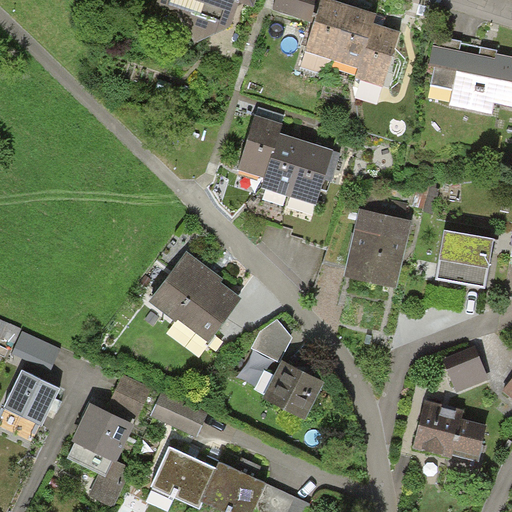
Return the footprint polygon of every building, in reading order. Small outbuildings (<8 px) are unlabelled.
[(158,0),(157,6),(180,14),(195,44),(231,29),(240,3),(254,9),(256,0),(158,0)] [(315,0),(276,0),(272,11),(307,23),(315,0)] [(323,0),(322,0),(306,54),(331,62),(349,8),(323,0)] [(376,16),(349,8),(331,62),(358,71),(373,25),(376,16)] [(400,33),(373,25),(358,71),(356,79),(383,88),(400,33)] [(461,43),(435,37),(428,68),(434,69),(430,88),(451,92),(448,106),(492,116),(494,105),(511,108),(511,59),(496,56),(496,52),(461,45),(461,43)] [(325,77),(331,62),(306,54),(301,69),(325,77)] [(284,124),(256,116),(238,172),(264,180),(272,155),(274,156),(281,134),(284,124)] [(307,143),(281,134),(274,156),(272,155),(264,180),(261,189),(289,199),(307,143)] [(307,143),(289,199),(316,207),(333,152),(307,143)] [(412,222),(361,211),(345,280),(396,291),(412,222)] [(494,242),(445,233),(436,282),(485,291),(494,242)] [(224,280),(187,253),(149,303),(176,324),(177,323),(208,346),(241,300),(221,283),(224,280)] [(20,329),(0,320),(0,335),(14,342),(20,329)] [(292,338),(277,321),(259,335),(251,348),(281,363),(282,361),(292,338)] [(54,345),(20,329),(14,342),(49,357),(54,345)] [(489,379),(480,359),(448,372),(456,393),(489,379)] [(262,401),(305,422),(325,384),(282,361),(281,363),(274,377),(264,396),(262,401)] [(60,386),(20,367),(4,403),(43,421),(60,386)] [(274,377),(264,372),(254,391),(264,396),(274,377)] [(152,388),(124,375),(108,406),(136,419),(152,388)] [(511,379),(502,392),(511,399),(511,379)] [(162,392),(151,416),(196,438),(208,413),(162,392)] [(463,411),(425,402),(413,449),(451,459),(453,451),(478,457),(485,429),(460,422),(463,411)] [(116,461),(135,426),(91,404),(71,443),(75,445),(112,462),(105,478),(99,475),(89,495),(113,507),(132,468),(116,461)] [(218,466),(167,443),(145,489),(193,511),(204,511),(207,506),(200,503),(218,466)] [(75,445),(67,460),(99,475),(105,478),(112,462),(75,445)] [(253,511),(266,484),(220,463),(218,466),(200,503),(207,506),(218,511),(253,511)] [(304,511),(309,504),(266,484),(253,511),(304,511)]
